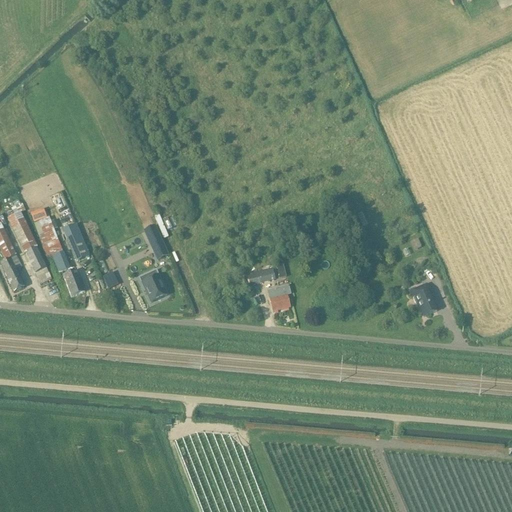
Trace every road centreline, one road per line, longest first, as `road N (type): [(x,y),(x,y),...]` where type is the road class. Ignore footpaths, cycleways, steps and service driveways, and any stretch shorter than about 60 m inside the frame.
road 1 (unclassified): [(511,353),(0,307)]
road 2 (unclassified): [(511,428),(0,384)]
